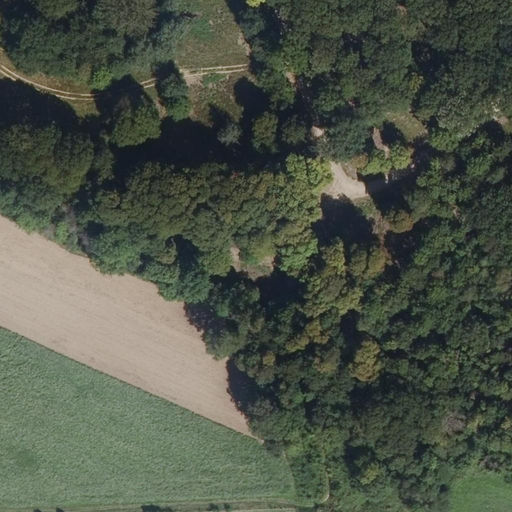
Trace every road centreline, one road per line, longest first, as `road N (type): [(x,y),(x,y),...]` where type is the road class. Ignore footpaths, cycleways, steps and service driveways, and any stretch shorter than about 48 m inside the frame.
road 1 (track): [(511,128),(431,169),(353,181),(298,60),(213,68)]
road 2 (track): [(353,181),(242,316)]
